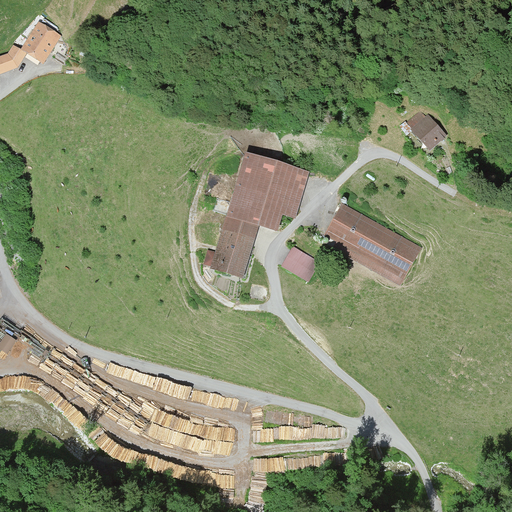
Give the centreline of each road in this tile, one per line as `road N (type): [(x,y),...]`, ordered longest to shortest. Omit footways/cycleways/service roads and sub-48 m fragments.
road 1 (unclassified): [(0,255),(33,312),(90,350),(392,434)]
road 2 (residential): [(392,434),(284,316),(271,271),(278,241),(350,170),(375,155),(392,156)]
road 3 (track): [(279,306),(227,303),(194,268),(192,218),(206,167),(245,148)]
road 4 (track): [(392,156),(464,199),(511,211)]
